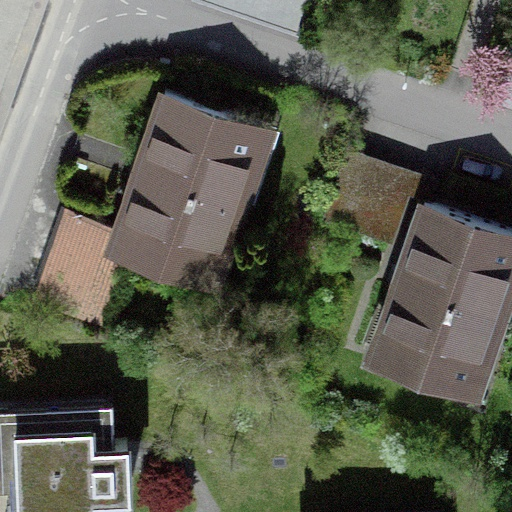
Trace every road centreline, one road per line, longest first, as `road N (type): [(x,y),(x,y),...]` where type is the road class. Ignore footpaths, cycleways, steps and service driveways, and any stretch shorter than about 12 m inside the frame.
road 1 (residential): [(117,0),(511,135)]
road 2 (residential): [(0,207),(73,0)]
